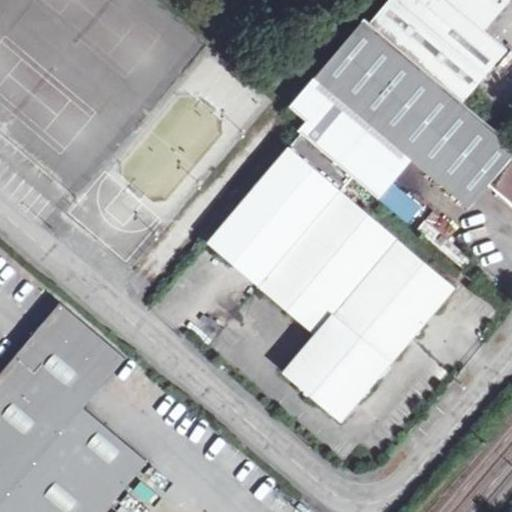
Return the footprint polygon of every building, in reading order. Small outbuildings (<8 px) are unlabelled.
[(388,0),(370,22),(462,101),(505,48),(483,30),(446,0),(388,0)] [(446,0),(483,30),(507,0),(446,0)] [(353,177),(378,198),(413,158),(470,207),(489,183),(511,203),(511,143),(507,139),(462,101),(370,22),(364,17),(290,105),(306,119),(297,128),(300,131),(353,177)] [(353,177),(300,131),(208,241),(315,332),(283,371),(342,421),(455,286),(342,191),(353,177)] [(0,511),(104,511),(149,460),(84,406),(126,357),(61,301),(0,374),(0,511)]
